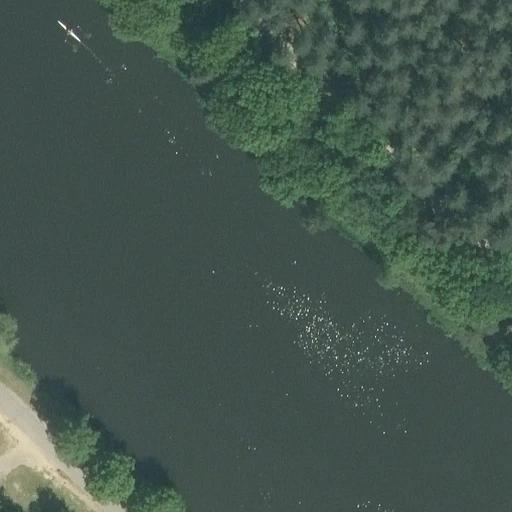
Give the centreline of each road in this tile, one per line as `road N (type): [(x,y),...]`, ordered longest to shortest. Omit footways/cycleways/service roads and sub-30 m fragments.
road 1 (track): [(229,0),(511,274)]
road 2 (unclassified): [(118,511),(0,397)]
